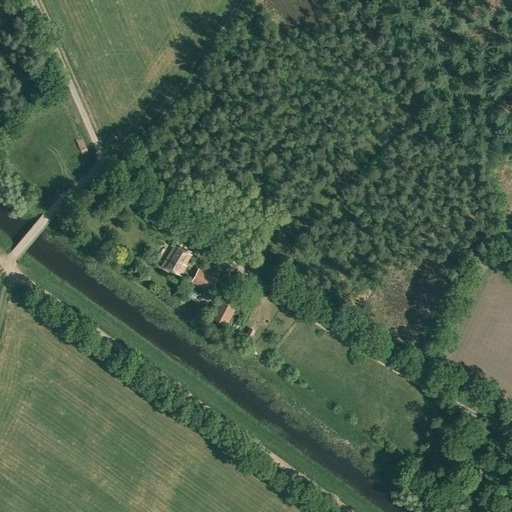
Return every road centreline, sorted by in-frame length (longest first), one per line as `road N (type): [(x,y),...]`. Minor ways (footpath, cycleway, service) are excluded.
road 1 (track): [(511,436),(168,228),(129,199),(105,167)]
road 2 (track): [(4,266),(346,511)]
road 3 (track): [(105,167),(179,92),(240,0)]
road 4 (track): [(105,167),(30,0)]
road 5 (track): [(4,266),(47,214),(105,167)]
